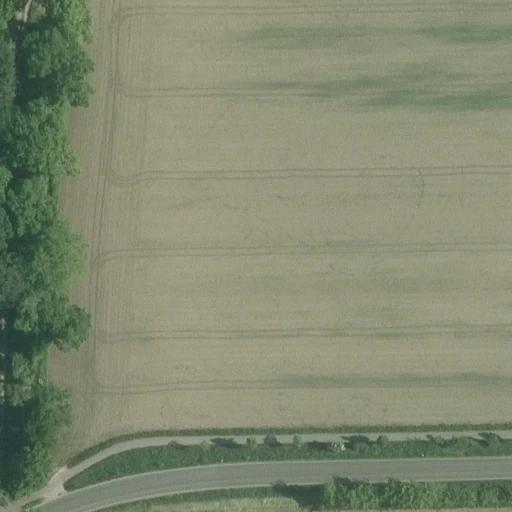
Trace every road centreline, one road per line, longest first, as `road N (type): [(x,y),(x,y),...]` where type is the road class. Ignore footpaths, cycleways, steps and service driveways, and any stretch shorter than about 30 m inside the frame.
road 1 (tertiary): [(511,469),(145,485),(60,511)]
road 2 (track): [(0,415),(11,115),(26,0)]
